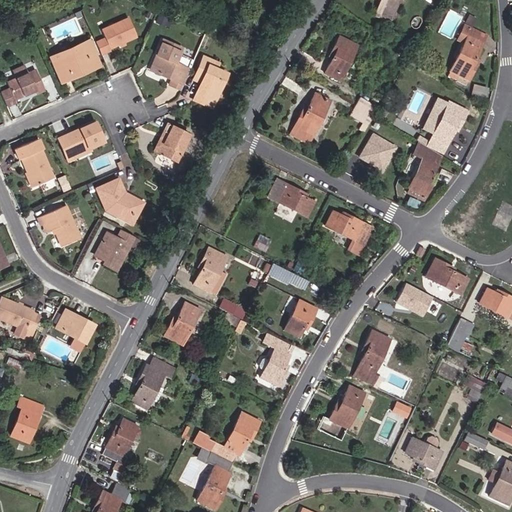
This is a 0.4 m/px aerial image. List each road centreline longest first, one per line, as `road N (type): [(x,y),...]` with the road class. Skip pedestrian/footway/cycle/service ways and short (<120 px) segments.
road 1 (residential): [(260,502),(288,421),(341,326),(422,227)]
road 2 (tertiary): [(142,319),(242,135)]
road 3 (residential): [(458,511),(430,494),(378,481),(320,480),(260,502)]
road 4 (residential): [(142,319),(46,274),(0,183)]
road 5 (residential): [(242,135),(422,227)]
road 6 (residential): [(422,227),(467,178),(494,129),(511,57)]
road 7 (tertiary): [(63,483),(142,319)]
road 8 (tertiary): [(242,135),(323,0)]
road 9 (residential): [(0,135),(92,98),(128,104)]
